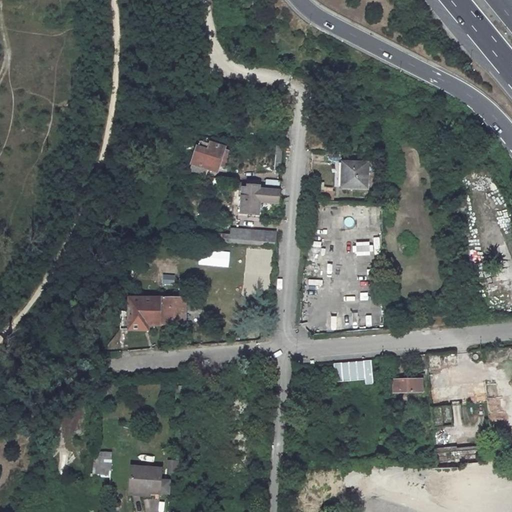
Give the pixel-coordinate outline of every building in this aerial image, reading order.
[(203,126),(203,136),(216,136),(216,127),(203,126)] [(224,149),(200,141),(193,163),(188,175),(196,177),(205,178),(208,168),(213,169),(214,165),(218,167),(224,149)] [(229,150),(224,149),(218,167),(223,168),(229,150)] [(367,188),(368,163),(342,162),(341,187),(367,188)] [(278,204),(279,187),(266,186),(258,185),(258,186),(248,186),(248,185),(235,184),(235,190),(243,191),(242,203),(241,213),(258,215),(259,202),(278,204)] [(234,203),(242,203),(243,191),(235,190),(234,203)] [(309,191),(308,200),(334,201),(334,192),(309,191)] [(275,247),(276,233),(252,231),(252,237),(251,244),(251,245),(275,247)] [(252,237),(237,236),(236,243),(251,244),(252,237)] [(355,242),(356,255),(371,254),(370,241),(355,242)] [(161,285),(173,284),(173,274),(161,274),(161,285)] [(160,299),(129,299),(129,311),(120,311),(119,329),(147,330),(147,325),(160,326),(160,323),(176,323),(185,323),(185,299),(165,299),(165,297),(160,296),(160,299)] [(426,355),(418,356),(419,371),(427,370),(427,369),(426,355)] [(391,358),(384,359),(385,370),(389,369),(389,367),(392,367),(391,358)] [(372,360),(334,363),(335,382),(365,379),(366,384),(374,383),(372,360)] [(422,392),(422,380),(393,380),(394,392),(422,392)] [(451,405),(431,407),(433,427),(453,426),(451,405)] [(455,448),(436,450),(437,468),(460,468),(460,464),(476,463),(479,463),(476,449),(455,451),(455,448)] [(111,454),(95,453),(94,463),(111,463),(111,454)] [(307,464),(308,457),(291,455),(290,462),(307,464)] [(167,472),(175,471),(174,461),(166,461),(167,472)] [(111,463),(94,463),(93,477),(97,477),(110,477),(111,463)] [(161,469),(131,467),(130,488),(140,489),(140,492),(143,492),(143,495),(150,496),(150,492),(159,493),(161,469)]
